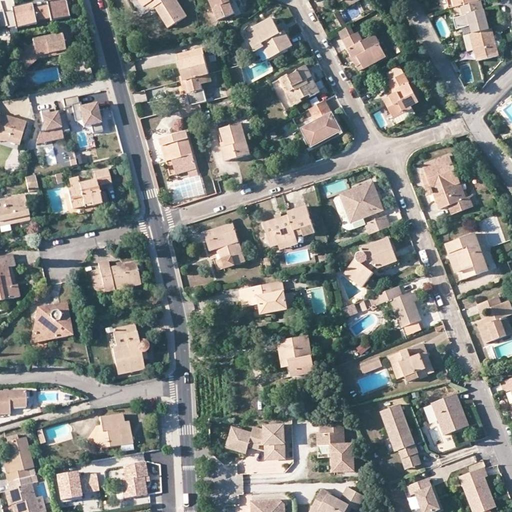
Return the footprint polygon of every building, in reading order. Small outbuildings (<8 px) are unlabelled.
[(153,2),(156,7),(169,28),(188,16),(177,0),(139,0),(144,7),(146,6),(153,2)] [(230,0),(210,0),(219,21),(229,16),(236,13),(230,0)] [(242,15),(235,0),(230,0),(236,13),(229,16),(230,20),(242,15)] [(461,6),(479,1),(479,0),(446,0),(449,9),(461,6)] [(13,13),(5,15),(8,28),(9,29),(17,28),(17,30),(38,26),(37,23),(51,20),(52,23),(71,19),(68,2),(64,1),(48,4),(49,6),(34,10),(33,5),(12,9),(13,13)] [(471,26),(473,34),(490,29),(485,9),(481,10),(479,1),(461,6),(463,15),(453,18),(456,30),(465,28),(471,26)] [(150,12),(156,7),(153,2),(146,6),(150,12)] [(5,15),(4,11),(0,12),(0,29),(8,28),(5,15)] [(339,11),(335,14),(343,29),(348,26),(339,11)] [(281,33),(279,29),(273,18),(255,27),(256,31),(247,35),(256,52),(264,48),(270,59),(293,46),(287,34),(285,31),(281,33)] [(50,54),(51,57),(68,54),(67,50),(76,49),(72,25),(61,27),(62,34),(33,40),(34,44),(16,59),(26,70),(38,60),(38,57),(50,54)] [(286,26),(279,29),(281,33),(285,31),(287,34),(290,33),(286,26)] [(339,33),(343,41),(357,34),(353,26),(339,33)] [(473,34),(471,34),(475,50),(477,61),(500,56),(493,29),(490,29),(473,34)] [(357,56),(364,70),(387,58),(376,35),(364,41),(359,33),(357,34),(343,41),(352,59),(357,56)] [(475,50),(471,34),(467,35),(465,36),(469,52),(475,50)] [(188,79),(210,73),(203,48),(177,55),(183,76),(184,81),(188,79)] [(359,72),(364,70),(357,56),(352,59),(359,72)] [(403,56),(395,61),(398,66),(406,62),(403,56)] [(311,94),(312,96),(321,92),(307,65),(297,70),(299,72),(289,77),(288,75),(279,80),(283,88),(287,87),(290,92),(286,94),(293,106),(303,101),(302,99),(311,94)] [(387,73),(391,81),(404,74),(400,66),(387,73)] [(212,82),(210,73),(188,79),(192,93),(204,90),(203,85),(212,82)] [(420,102),(404,74),(391,81),(388,82),(394,94),(384,100),(394,119),(413,108),(412,106),(420,102)] [(192,93),(188,79),(184,81),(181,81),(185,95),(188,94),(192,93)] [(194,106),(209,102),(206,89),(204,90),(192,93),(188,94),(191,106),(194,106)] [(319,95),(310,100),(314,106),(322,102),(319,95)] [(79,104),(78,97),(63,100),(65,108),(72,106),(76,122),(82,120),(84,128),(92,126),(93,134),(103,132),(97,104),(81,108),(81,104),(79,104)] [(331,112),(325,101),(310,109),(315,120),(331,112)] [(183,119),(196,115),(194,106),(191,106),(180,109),(183,119)] [(416,114),(413,108),(394,119),(397,124),(416,114)] [(63,133),(70,131),(66,113),(59,115),(58,113),(50,115),(49,111),(41,113),(43,123),(38,140),(63,135),(63,133)] [(303,112),(292,118),(295,124),(306,118),(303,112)] [(317,122),(332,114),(331,112),(315,120),(317,122)] [(10,138),(21,141),(27,122),(8,116),(7,120),(0,117),(1,114),(0,113),(0,132),(11,135),(10,138)] [(325,133),(339,126),(332,114),(317,122),(303,129),(312,147),(328,139),(325,133)] [(227,147),(222,148),(226,162),(252,154),(242,123),(221,129),(227,147)] [(343,134),(339,126),(325,133),(328,139),(312,147),(314,150),(343,134)] [(217,130),(222,148),(227,147),(221,129),(217,130)] [(0,139),(20,146),(21,141),(10,138),(11,135),(0,132),(0,139)] [(170,153),(172,160),(175,170),(187,166),(188,172),(197,169),(186,132),(162,139),(166,154),(170,153)] [(63,135),(38,140),(36,145),(64,139),(63,135)] [(87,163),(85,155),(76,157),(77,159),(78,165),(87,163)] [(424,166),(426,172),(429,181),(425,183),(429,194),(433,193),(439,208),(448,205),(452,214),(474,206),(469,197),(467,198),(460,201),(453,184),(461,182),(450,155),(424,166)] [(7,175),(17,173),(15,166),(5,168),(7,175)] [(177,175),(188,172),(187,166),(175,170),(177,175)] [(92,202),(93,206),(103,204),(101,194),(99,186),(112,183),(109,169),(93,173),(95,181),(81,184),(80,178),(70,180),(72,188),(69,189),(73,208),(85,206),(84,204),(92,202)] [(421,174),(425,183),(429,181),(426,172),(421,174)] [(58,185),(65,183),(63,174),(56,175),(58,185)] [(37,175),(27,177),(31,192),(40,190),(37,175)] [(341,195),(344,201),(352,203),(347,211),(352,223),(385,210),(381,198),(377,200),(375,196),(379,194),(374,182),(341,195)] [(467,198),(461,182),(453,184),(460,201),(467,198)] [(25,195),(0,200),(0,226),(0,227),(20,222),(31,220),(25,195)] [(271,249),(279,247),(297,241),(294,231),(312,225),(307,208),(288,214),(289,217),(282,219),(276,221),(263,225),(271,249)] [(366,224),(370,235),(391,227),(387,216),(366,224)] [(350,231),(366,224),(364,218),(352,223),(344,226),(345,228),(350,231)] [(33,228),(31,220),(20,222),(22,230),(33,228)] [(234,223),(213,230),(215,237),(208,239),(212,250),(220,248),(223,259),(222,259),(221,263),(222,265),(224,268),(227,268),(247,262),(234,223)] [(206,232),(208,239),(215,237),(213,230),(206,232)] [(446,244),(450,254),(456,252),(463,271),(474,267),(477,274),(489,270),(475,234),(446,244)] [(363,288),(374,273),(370,270),(373,265),(377,268),(398,260),(390,238),(360,249),(361,252),(359,253),(358,255),(357,259),(345,274),(363,288)] [(299,246),(297,241),(279,247),(280,251),(299,246)] [(459,281),(477,274),(474,267),(463,271),(456,252),(450,254),(459,281)] [(8,268),(13,267),(15,266),(12,254),(0,257),(0,301),(20,297),(18,285),(17,285),(12,286),(8,268)] [(399,264),(398,260),(377,268),(373,265),(370,270),(374,273),(399,264)] [(115,285),(141,279),(137,263),(111,269),(110,261),(99,264),(101,273),(92,274),(97,294),(116,290),(115,285)] [(17,285),(13,267),(8,268),(12,286),(17,285)] [(142,284),(141,279),(115,285),(116,290),(142,284)] [(288,309),(283,281),(241,290),(243,307),(260,304),(262,313),(288,309)] [(400,286),(393,288),(397,298),(404,295),(400,286)] [(397,298),(393,288),(374,296),(378,305),(391,300),(402,328),(403,327),(420,321),(422,320),(415,302),(411,294),(411,293),(404,295),(397,298)] [(416,292),(411,294),(415,302),(420,301),(416,292)] [(477,305),(480,312),(487,310),(490,317),(483,320),(478,321),(486,344),(507,336),(501,319),(508,317),(511,315),(511,306),(510,301),(502,304),(499,297),(477,305)] [(362,303),(343,309),(345,318),(365,312),(362,303)] [(43,333),(44,341),(73,336),(67,304),(38,310),(40,324),(36,325),(37,334),(43,333)] [(32,343),(44,341),(43,333),(37,334),(36,325),(40,324),(38,310),(32,343)] [(480,312),(483,320),(490,317),(487,310),(480,312)] [(511,333),(511,327),(508,317),(501,319),(507,336),(511,333)] [(420,321),(403,327),(407,337),(424,330),(420,321)] [(135,326),(114,330),(117,348),(113,349),(119,375),(145,370),(143,360),(147,359),(147,353),(149,352),(150,349),(150,345),(149,342),(146,340),(141,341),(139,342),(135,326)] [(292,367),(294,376),(316,372),(309,336),(279,342),(284,368),(292,367)] [(361,355),(372,350),(368,343),(358,348),(361,355)] [(408,382),(420,378),(418,372),(427,369),(421,354),(427,352),(424,343),(389,357),(398,378),(405,376),(408,382)] [(434,372),(427,352),(421,354),(427,369),(418,372),(420,378),(434,372)] [(383,366),(381,360),(362,367),(364,374),(383,366)] [(317,377),(316,372),(294,376),(295,381),(317,377)] [(511,378),(501,382),(505,394),(511,392),(511,378)] [(10,405),(27,404),(26,392),(0,393),(0,414),(11,414),(11,408),(10,405)] [(469,426),(461,406),(459,407),(457,402),(459,401),(456,394),(432,403),(444,435),(469,426)] [(382,414),(393,444),(396,442),(400,452),(403,461),(419,455),(420,454),(402,406),(382,414)] [(123,447),(134,445),(130,422),(125,422),(124,414),(101,418),(102,426),(96,427),(88,442),(101,451),(123,447)] [(343,423),(321,424),(321,432),(317,432),(318,444),(331,444),(333,472),(354,470),(353,443),(344,443),(343,423)] [(229,443),(249,449),(259,451),(261,447),(266,447),(266,453),(266,462),(286,461),(285,427),(265,428),(265,432),(254,429),(253,435),(233,430),(229,443)] [(438,427),(429,431),(435,447),(444,444),(438,427)] [(15,473),(9,475),(7,475),(9,483),(29,478),(27,470),(35,468),(27,438),(21,440),(20,434),(8,437),(10,443),(7,444),(12,461),(15,473)] [(247,456),(249,449),(229,443),(227,450),(247,456)] [(423,465),(419,455),(403,461),(407,471),(423,465)] [(6,463),(9,475),(15,473),(12,461),(6,463)] [(86,466),(87,472),(102,469),(101,463),(86,466)] [(122,481),(125,499),(147,495),(145,483),(144,478),(149,477),(146,463),(124,466),(126,480),(122,481)] [(487,511),(492,510),(494,509),(488,493),(491,491),(487,479),(489,478),(486,468),(461,478),(473,511),(487,511)] [(102,469),(87,472),(88,481),(106,478),(104,469),(102,469)] [(17,505),(18,511),(39,511),(31,478),(29,478),(9,483),(11,490),(6,492),(10,507),(13,506),(17,505)] [(429,480),(423,482),(426,491),(433,489),(429,480)] [(119,500),(125,499),(122,481),(115,482),(119,500)] [(426,491),(423,482),(409,488),(412,497),(417,495),(423,511),(438,511),(441,511),(433,489),(426,491)] [(349,511),(352,508),(357,510),(364,496),(347,487),(341,500),(340,501),(328,495),(329,494),(321,490),(313,507),(322,511),(349,511)] [(498,508),(491,491),(488,493),(494,509),(498,508)] [(258,511),(285,511),(286,504),(281,500),(253,501),(253,511),(258,511)]
